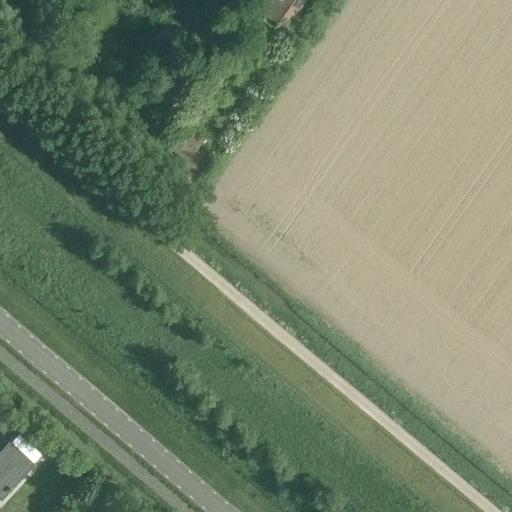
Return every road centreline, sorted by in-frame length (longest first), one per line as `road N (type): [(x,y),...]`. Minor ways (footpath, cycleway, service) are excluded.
road 1 (unclassified): [(495,511),(0,94)]
road 2 (tertiary): [(220,511),(0,322)]
